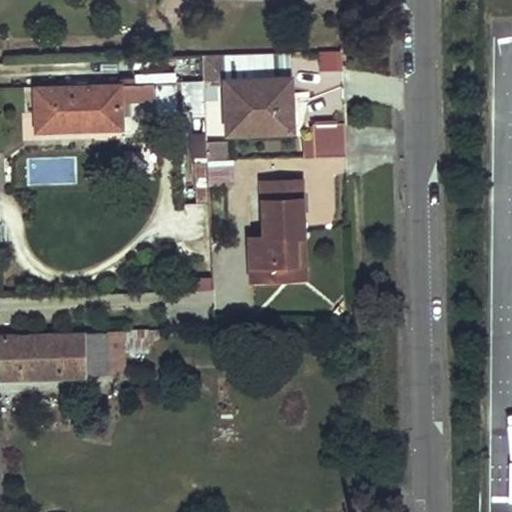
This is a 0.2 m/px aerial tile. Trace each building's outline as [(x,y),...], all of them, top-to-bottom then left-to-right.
[(341,50),(327,50),(328,68),(341,68),(341,50)] [(203,55),(202,81),(219,82),(221,56),(203,55)] [(290,75),(224,79),(227,132),(292,129),(290,75)] [(174,83),(152,84),(153,111),(153,115),(174,115),(174,109),(174,83)] [(174,83),(174,109),(186,109),(186,83),(174,83)] [(120,112),(153,111),(152,84),(120,85),(120,112)] [(34,88),(36,130),(120,128),(120,112),(120,85),(34,88)] [(303,124),(303,156),(345,156),(345,124),(303,124)] [(207,143),(208,182),(230,181),(229,142),(207,143)] [(194,156),(192,185),(205,186),(207,156),(194,156)] [(262,197),(302,196),(301,179),(262,180),(262,197)] [(302,196),(262,197),(263,234),(250,235),(252,278),(286,276),(286,263),(298,262),(297,235),(304,235),(302,196)] [(286,263),(286,276),(306,275),(304,235),(297,235),(298,262),(286,263)] [(184,254),(186,289),(209,288),(207,252),(184,254)] [(148,328),(124,328),(125,332),(125,351),(148,351),(148,328)] [(125,332),(99,333),(101,370),(86,371),(86,375),(125,374),(125,351),(125,332)] [(0,376),(86,375),(86,371),(101,370),(99,333),(0,335),(0,376)]
